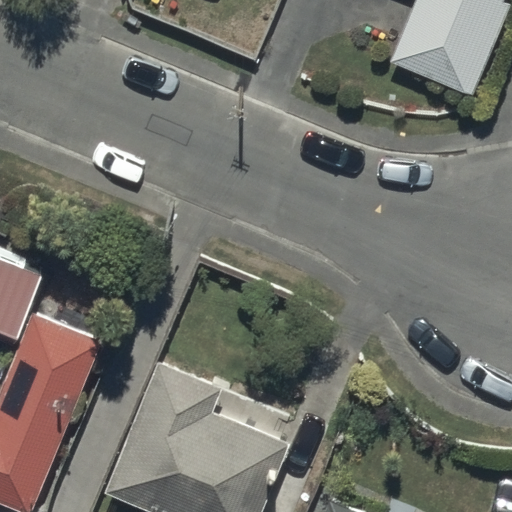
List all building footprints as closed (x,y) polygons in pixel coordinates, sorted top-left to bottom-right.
[(408,0),(390,47),(473,81),(506,0),(408,0)] [(0,307),(17,314),(41,258),(0,241),(0,307)] [(0,486),(30,499),(102,324),(32,295),(0,372),(0,486)] [(261,511),(257,510),(290,426),(213,395),(222,371),(157,345),(104,478),(188,511),(261,511)] [(399,511),(326,482),(314,511),(399,511)]
